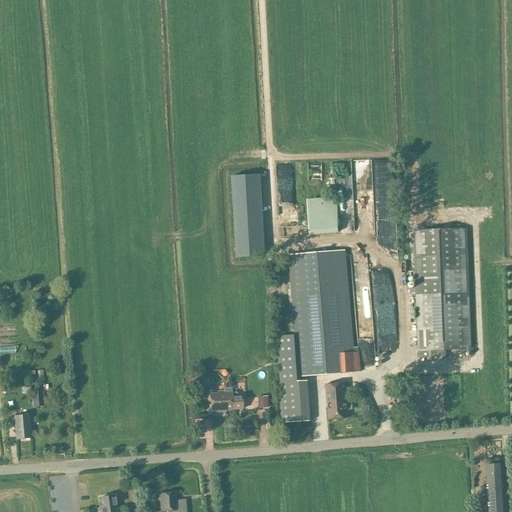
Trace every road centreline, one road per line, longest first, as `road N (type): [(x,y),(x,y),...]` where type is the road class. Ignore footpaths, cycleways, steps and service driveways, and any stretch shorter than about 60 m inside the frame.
road 1 (unclassified): [(0,470),(511,430)]
road 2 (track): [(279,253),(260,0)]
